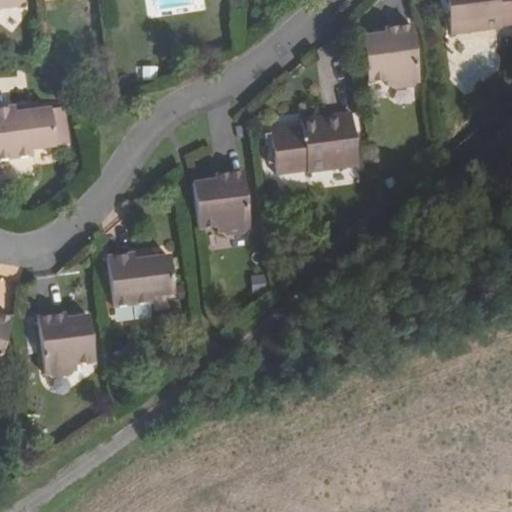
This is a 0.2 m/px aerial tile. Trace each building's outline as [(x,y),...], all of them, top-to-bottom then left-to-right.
[(0,0),(0,11),(11,10),(16,5),(22,5),(21,0),(0,0)] [(511,0),(444,0),(449,37),(499,31),(499,27),(511,25),(511,0)] [(400,30),(385,32),(386,39),(373,41),(360,43),(365,88),(384,85),(385,90),(389,89),(393,94),(408,91),(412,86),(417,86),(411,29),(400,30)] [(372,34),(373,41),(386,39),(385,32),(372,34)] [(26,109),(9,111),(10,119),(27,116),(26,109)] [(44,114),(27,116),(10,119),(9,111),(0,112),(0,165),(27,162),(25,155),(49,151),(49,149),(47,135),(60,133),(58,120),(45,123),(44,117),(44,114)] [(316,128),(316,123),(298,125),(299,134),(276,136),(275,125),(261,126),(263,149),(272,148),(274,168),(275,175),(304,172),(305,176),(354,170),(349,119),(338,120),(324,122),(324,127),(316,128)] [(61,147),(60,133),(47,135),(49,149),(61,147)] [(266,169),(274,168),(272,148),(263,149),(266,169)] [(190,191),(196,236),(213,234),(214,240),(220,239),(224,244),(237,241),(241,235),(248,234),(241,177),(230,178),(215,181),(216,188),(202,190),(190,191)] [(201,182),(202,190),(216,188),(215,181),(201,182)] [(147,257),(130,259),(130,266),(148,264),(147,257)] [(130,266),(130,259),(117,261),(103,262),(109,315),(147,310),(146,302),(170,299),(165,262),(148,264),(130,266)] [(60,325),(74,323),(73,314),(59,316),(60,325)] [(0,316),(0,370),(13,320),(0,316)] [(60,325),(59,316),(49,317),(34,319),(41,377),(47,377),(51,380),(67,378),(69,374),(74,373),(74,367),(91,365),(86,321),(74,323),(60,325)]
